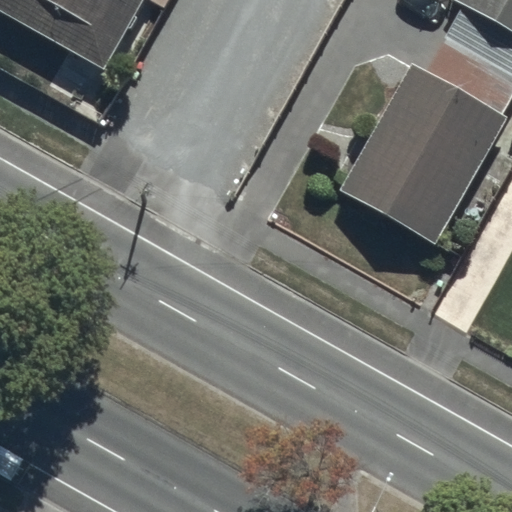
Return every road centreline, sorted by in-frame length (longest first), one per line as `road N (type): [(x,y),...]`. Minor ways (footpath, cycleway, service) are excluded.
road 1 (secondary): [(0,215),(511,503)]
road 2 (secondary): [(218,511),(0,388)]
